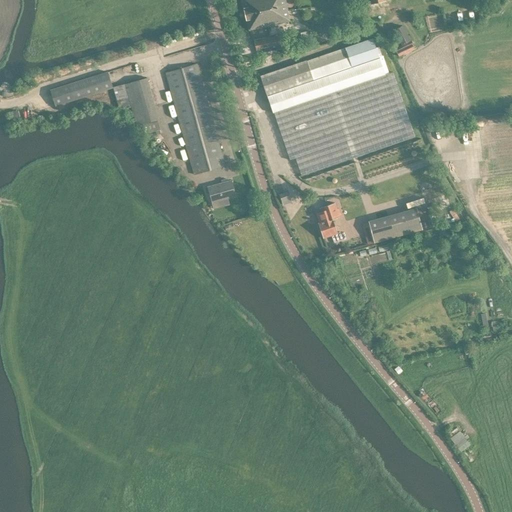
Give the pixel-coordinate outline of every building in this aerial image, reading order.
[(288,11),(285,0),(241,0),(243,9),(246,20),(248,30),(289,21),(287,11),(288,11)] [(400,56),(415,49),(406,29),(391,36),(400,56)] [(309,42),(307,31),(294,34),(296,45),(309,42)] [(267,48),(292,42),(290,33),(265,39),(267,48)] [(272,112),(386,74),(380,56),(377,57),(371,38),(343,47),(344,50),(261,78),(272,112)] [(196,64),(165,73),(164,73),(189,161),(187,162),(188,168),(191,168),(193,175),(224,166),(196,64)] [(55,106),(112,88),(107,72),(50,90),(55,106)] [(124,84),(114,87),(119,108),(129,105),(135,126),(142,124),(144,134),(149,132),(150,136),(160,134),(159,130),(160,130),(157,120),(158,120),(147,78),(142,79),(134,81),(124,84)] [(331,110),(330,110),(334,124),(360,116),(353,96),(329,104),(331,110)] [(299,172),(297,159),(291,160),(293,173),(299,172)] [(230,181),(226,182),(226,178),(220,179),(221,183),(206,187),(211,203),(235,196),(230,181)] [(281,202),(289,199),(287,192),(278,195),(281,202)] [(322,238),(336,233),(333,220),(340,217),(339,216),(341,214),(339,208),(337,208),(335,202),(320,208),(321,212),(316,214),(319,223),(317,224),(322,238)] [(375,244),(422,231),(416,210),(369,224),(375,244)] [(369,244),(374,243),(369,225),(364,226),(369,244)] [(459,429),(449,437),(461,452),(471,444),(459,429)]
